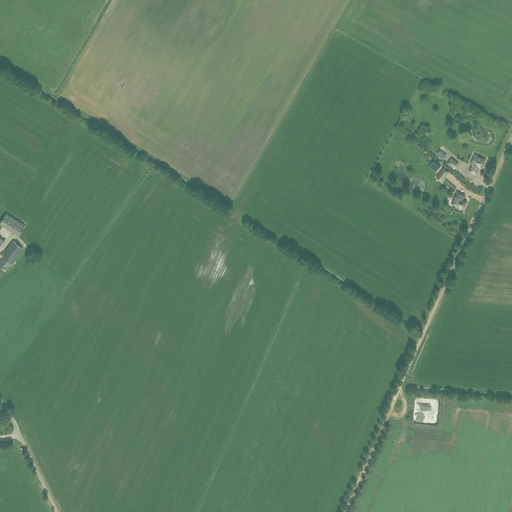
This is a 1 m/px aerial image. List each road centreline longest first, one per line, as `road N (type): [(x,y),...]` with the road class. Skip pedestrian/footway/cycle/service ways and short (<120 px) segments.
road 1 (unclassified): [(511,135),(393,399)]
road 2 (unclassified): [(56,511),(0,401)]
road 3 (track): [(393,399),(345,511)]
